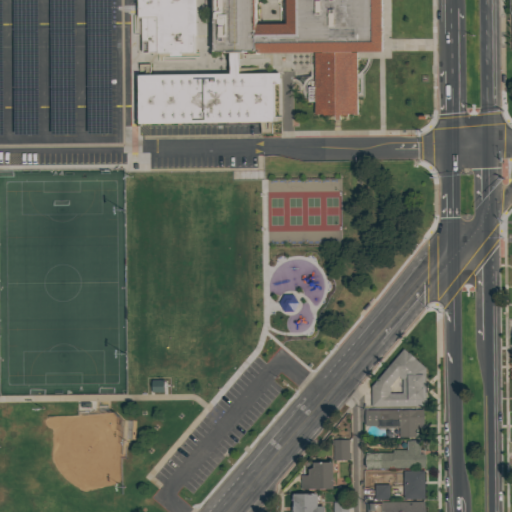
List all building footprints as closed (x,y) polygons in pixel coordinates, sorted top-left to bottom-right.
[(39,0),(14,0),(16,134),(41,134),(39,0)] [(76,0),(52,0),(53,134),(78,134),(76,0)] [(113,0),(89,0),(90,134),(115,133),(113,0)] [(197,0),(198,36),(195,36),(195,52),(182,52),(183,55),(171,56),(171,52),(159,53),(159,51),(151,51),(150,39),(145,39),(144,15),(141,16),(140,0),(197,0)] [(316,113),(356,112),(356,50),(384,50),(383,0),(215,0),(216,51),(257,50),(257,53),(316,52),(316,113)] [(140,75),(141,123),(275,121),(275,83),(282,82),(281,73),(140,75)] [(294,294),(284,294),(280,302),(284,310),(294,310),(298,302),(294,294)] [(370,406),(370,387),(403,349),(408,353),(408,352),(415,357),(414,358),(426,368),(426,405),(370,406)] [(153,380),(153,391),(166,391),(165,379),(153,380)] [(364,410),(423,409),(423,428),(416,428),(416,436),(398,436),(398,427),(364,428),(364,410)] [(351,440),(335,439),(335,460),(350,460),(351,440)] [(423,454),(424,468),(364,469),(364,453),(391,453),(391,450),(406,450),(406,440),(419,439),(420,454),(423,454)] [(334,489),(334,461),(312,461),(312,475),(302,474),(302,488),(334,489)] [(425,470),(396,470),(395,484),(405,484),(405,498),(425,498),(425,470)] [(390,484),(376,484),(377,499),(391,498),(390,484)] [(325,511),(326,506),(319,506),(318,493),(292,494),(292,511),(325,511)] [(424,511),(380,511),(380,502),(424,501),(424,511)] [(334,511),(349,511),(349,502),(334,502),(334,511)]
